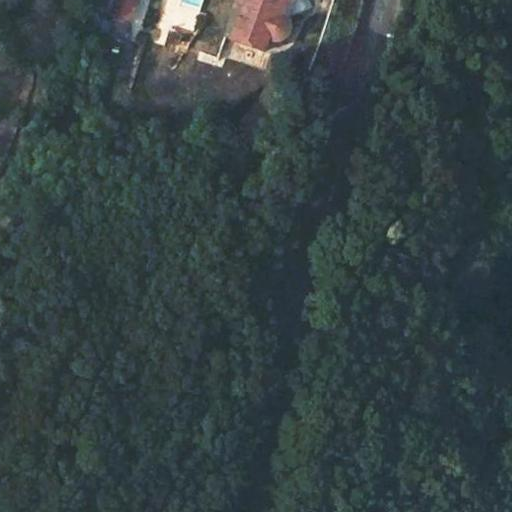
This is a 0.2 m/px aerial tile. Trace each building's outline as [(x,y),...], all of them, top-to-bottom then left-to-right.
[(98,0),(95,12),(131,23),(138,0),(98,0)] [(223,33),(233,39),(252,7),(241,0),(223,33)] [(241,0),(252,7),(233,39),(264,55),(271,43),(274,44),(278,44),(281,43),(284,42),(286,39),(287,36),(287,31),(286,28),(285,26),(283,23),(281,22),(292,0),(241,0)] [(10,159),(22,164),(38,124),(25,119),(10,159)] [(0,209),(13,178),(0,172),(0,209)]
